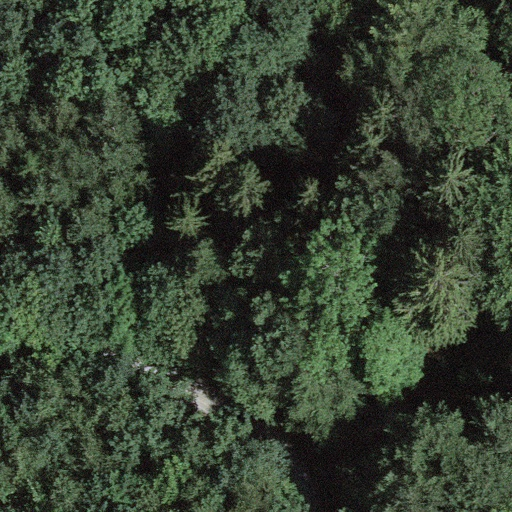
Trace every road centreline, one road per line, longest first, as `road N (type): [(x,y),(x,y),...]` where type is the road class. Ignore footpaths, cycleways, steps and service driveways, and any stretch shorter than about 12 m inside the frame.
road 1 (track): [(0,388),(115,363),(204,392),(300,472),(304,511)]
road 2 (track): [(300,472),(426,404)]
